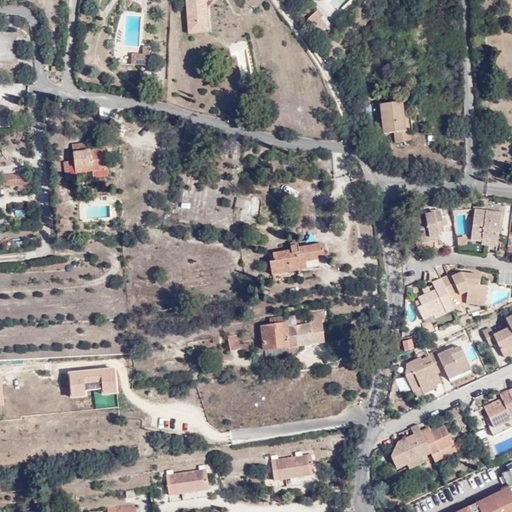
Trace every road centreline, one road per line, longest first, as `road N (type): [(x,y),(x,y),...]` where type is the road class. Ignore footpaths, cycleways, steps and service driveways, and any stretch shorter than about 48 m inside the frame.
road 1 (residential): [(70,90),(287,142),(358,149),(382,191)]
road 2 (residential): [(382,191),(394,292),(369,436)]
road 3 (residential): [(42,83),(36,100),(48,247),(0,258)]
road 4 (residential): [(468,0),(471,178)]
road 5 (residential): [(511,373),(369,436)]
road 6 (unknown): [(386,353),(251,361)]
